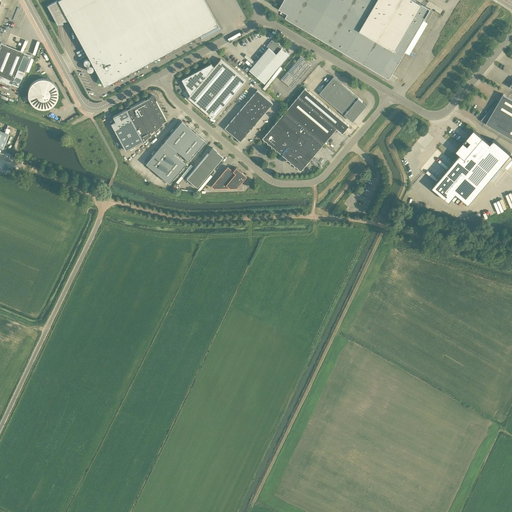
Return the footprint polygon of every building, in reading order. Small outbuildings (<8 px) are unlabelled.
[(220,29),(204,0),(56,0),(47,5),(57,24),(63,23),(63,21),(68,20),(104,86),(199,34),(201,39),(220,29)] [(283,0),(281,4),(278,8),(287,13),(285,17),(344,52),(389,78),(391,74),(405,51),(430,8),(416,0),(283,0)] [(264,83),(289,54),(281,48),(282,46),(271,40),(267,45),(268,47),(249,70),(264,83)] [(1,42),(0,43),(0,81),(11,85),(12,83),(18,85),(31,54),(1,42)] [(281,79),(291,88),(311,65),(306,61),(306,60),(300,56),(287,71),(281,79)] [(213,118),(246,80),(223,61),(221,59),(216,64),(214,66),(211,63),(188,75),(182,79),(191,94),(188,97),(197,104),(213,118)] [(352,121),(367,104),(333,76),(319,93),(352,121)] [(57,100),(58,97),(58,94),(58,91),(58,89),(56,86),(56,85),(55,84),(54,83),(53,82),(51,81),(50,80),(49,79),(47,79),(45,78),(42,78),(41,78),(40,78),(38,79),(36,79),(35,80),(32,82),(31,83),(30,85),(29,86),(28,88),(28,90),(27,92),(27,95),(28,97),(28,99),(29,100),(30,102),(31,103),(32,105),(33,106),(34,107),(36,107),(38,108),(40,109),(42,109),(44,109),(46,109),(48,108),(50,107),(53,105),(55,103),(57,100)] [(305,88),(262,137),(264,139),(264,140),(265,140),(268,142),(268,143),(269,143),(271,145),(272,146),(273,146),(275,148),(275,150),(277,149),(278,151),(275,155),(282,160),(285,157),(287,158),(287,159),(288,159),(290,161),(291,163),(292,162),(294,164),(294,166),(296,166),(298,168),(298,169),(300,169),(301,170),(312,156),(324,143),(336,128),(343,133),(349,125),(305,88)] [(225,127),(233,134),(240,141),(273,103),(257,89),(225,127)] [(511,138),(511,98),(503,93),(497,102),(496,101),(480,120),(511,138)] [(115,121),(110,123),(125,150),(143,140),(162,123),(162,122),(166,119),(155,99),(155,98),(155,97),(155,96),(153,97),(151,96),(150,95),(149,95),(148,96),(148,97),(112,117),(115,121)] [(185,164),(173,154),(177,150),(193,130),(181,121),(146,163),(169,183),(185,164)] [(0,147),(2,148),(8,133),(0,129),(0,147)] [(468,203),(510,153),(493,139),(490,143),(473,129),(455,150),(460,153),(453,161),(436,182),(432,186),(449,201),(456,192),(468,203)] [(204,140),(193,130),(177,150),(188,159),(199,147),(204,140)] [(202,159),(186,178),(197,187),(212,168),(223,156),(216,151),(216,150),(212,147),(202,159)] [(210,185),(213,188),(229,187),(236,187),(244,178),(244,174),(235,167),(232,170),(227,166),(210,185)]
